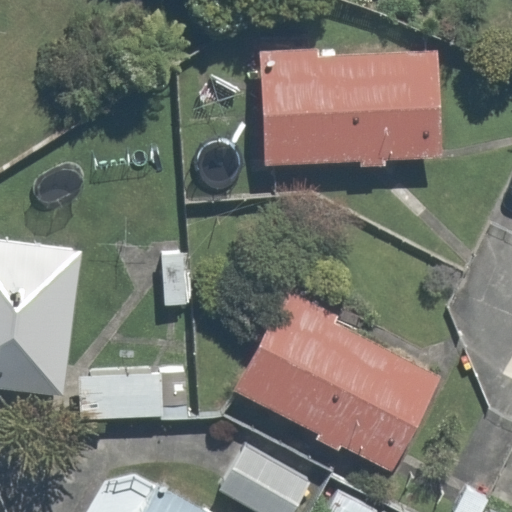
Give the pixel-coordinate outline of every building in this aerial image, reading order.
[(425,143),(424,23),(390,23),(390,38),(260,38),(260,144),(356,144),(357,154),(386,154),(386,144),(425,143)] [(68,234),(0,230),(0,375),(63,378),(68,234)] [(257,318),(255,317),(224,376),(265,396),(287,408),(311,420),(342,437),(394,464),(445,366),(275,277),(272,284),(257,318)] [(73,362),(73,413),(161,412),(161,362),(73,362)] [(288,511),(312,468),(233,427),(205,481),(262,511),(288,511)] [(218,511),(148,469),(122,511),(218,511)] [(405,511),(333,474),(316,505),(328,511),(405,511)]
